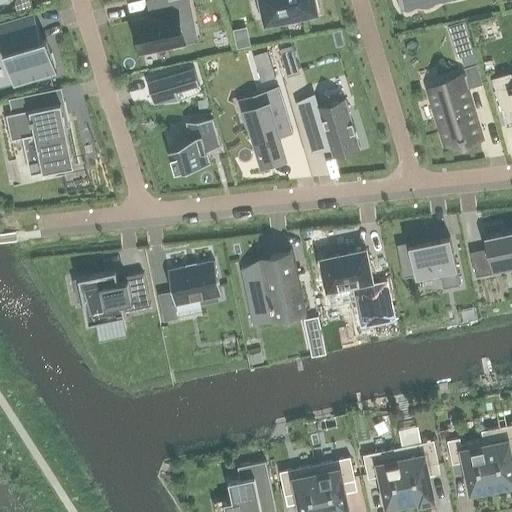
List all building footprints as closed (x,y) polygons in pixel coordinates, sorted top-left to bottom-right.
[(15,0),(15,4),(17,12),(33,8),(30,0),(15,0)] [(152,0),(155,16),(133,21),(140,52),(184,43),(180,27),(194,24),(189,0),(152,0)] [(261,0),(266,22),(316,12),(313,0),(261,0)] [(1,41),(5,54),(14,85),(57,73),(49,47),(47,42),(43,43),(34,12),(4,21),(5,23),(9,39),(1,41)] [(291,45),(279,48),(286,72),(298,69),(291,45)] [(473,53),(462,57),(471,88),(482,84),(473,53)] [(273,66),(258,70),(261,81),(276,77),(273,66)] [(193,68),(147,81),(154,102),(178,99),(175,89),(198,82),(193,68)] [(511,77),(511,73),(492,78),(506,127),(511,125),(511,77)] [(446,144),(449,143),(465,138),(466,142),(478,138),(459,77),(444,82),(445,86),(432,89),(436,101),(433,102),(438,118),(446,144)] [(267,104),(247,110),(263,163),(285,156),(277,132),(291,127),(280,92),(265,97),(267,104)] [(13,112),(7,114),(12,139),(36,134),(44,172),(77,165),(63,102),(38,107),(36,93),(10,99),(13,112)] [(306,134),(320,131),(322,140),(330,138),(335,155),(361,148),(356,132),(357,132),(354,121),(353,121),(345,97),(299,110),(306,134)] [(168,149),(170,156),(175,172),(211,162),(208,150),(221,147),(218,139),(213,120),(212,119),(192,121),(185,121),(190,138),(168,149)] [(488,248),(471,252),(476,277),(493,273),(491,265),(511,260),(511,230),(485,236),(488,248)] [(405,278),(416,276),(417,279),(442,274),(445,286),(460,283),(450,237),(425,242),(424,239),(398,244),(405,278)] [(322,263),(318,264),(320,276),(324,275),(327,290),(354,284),(362,323),(392,316),(385,284),(374,287),(373,281),(366,249),(349,253),(347,253),(339,255),(337,255),(337,256),(321,259),(322,263)] [(242,272),(250,308),(274,302),(277,318),(306,312),(293,251),(271,256),(271,259),(262,261),(242,272)] [(185,265),(186,266),(168,270),(172,292),(159,294),(165,321),(178,318),(175,305),(200,299),(201,304),(219,301),(218,296),(222,295),(215,260),(197,264),(196,263),(185,265)] [(143,274),(125,278),(126,282),(119,284),(116,271),(73,281),(78,301),(84,299),(89,322),(124,314),(123,310),(150,304),(143,274)] [(352,331),(362,330),(361,317),(341,319),(342,324),(352,323),(352,331)] [(511,424),(482,431),(494,488),(511,484),(511,457),(511,456),(511,455),(511,424)] [(470,493),(494,488),(482,431),(481,431),(483,439),(461,444),(460,438),(447,440),(452,464),(464,462),(470,493)] [(434,440),(398,447),(410,502),(419,500),(420,504),(434,501),(427,466),(439,464),(434,440)] [(386,507),(410,502),(398,447),(363,455),(368,478),(380,476),(386,507)] [(350,457),(315,464),(324,511),(348,511),(349,511),(343,483),(355,480),(350,457)] [(276,511),(266,461),(238,467),(240,479),(228,482),(231,497),(232,501),(227,502),(229,511),(276,511)] [(280,472),(285,495),(296,493),(300,511),(324,511),(315,464),(280,472)]
